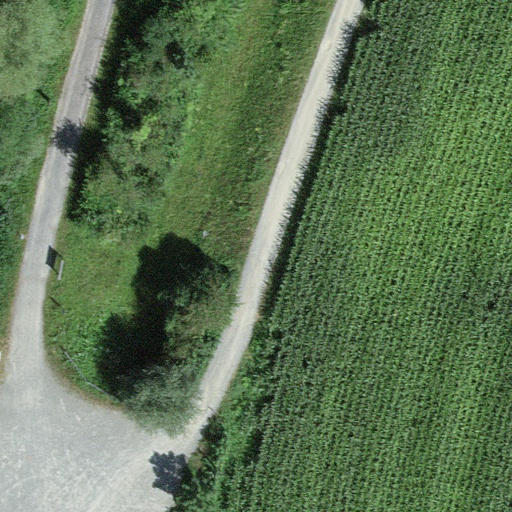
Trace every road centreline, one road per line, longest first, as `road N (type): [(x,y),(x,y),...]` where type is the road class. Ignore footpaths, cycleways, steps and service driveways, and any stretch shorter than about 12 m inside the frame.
road 1 (track): [(355,0),(182,431),(119,473)]
road 2 (track): [(116,0),(49,349)]
